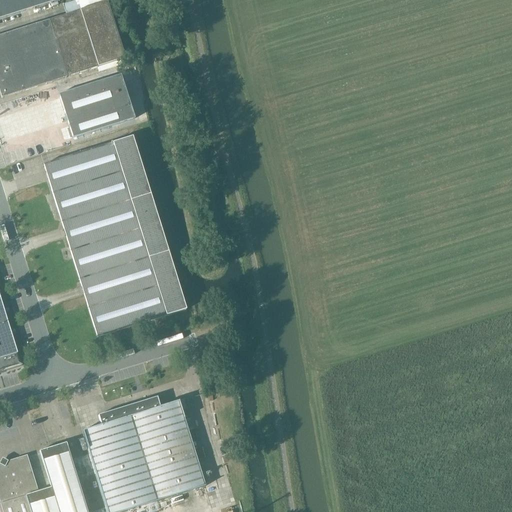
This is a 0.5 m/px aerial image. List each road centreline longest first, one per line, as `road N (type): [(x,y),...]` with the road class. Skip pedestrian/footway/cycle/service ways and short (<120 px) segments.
road 1 (unclassified): [(54,380),(0,207)]
road 2 (unclassified): [(54,380),(192,339)]
